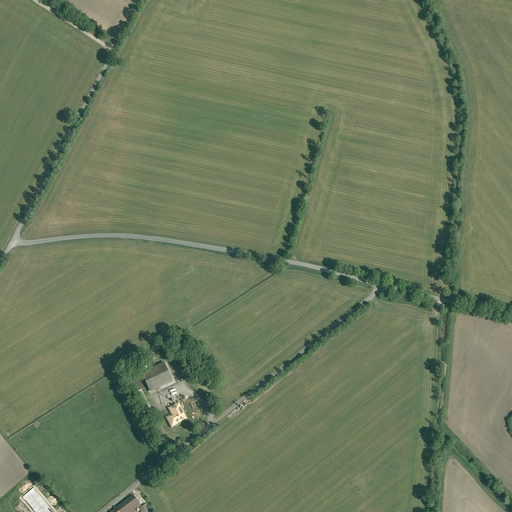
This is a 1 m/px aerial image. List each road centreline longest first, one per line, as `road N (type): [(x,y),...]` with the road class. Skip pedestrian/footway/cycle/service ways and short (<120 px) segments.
road 1 (unclassified): [(11,242),(145,238),(382,285)]
road 2 (track): [(382,285),(105,511)]
road 3 (unclassified): [(11,242),(139,0)]
road 4 (unclassified): [(511,317),(382,285)]
